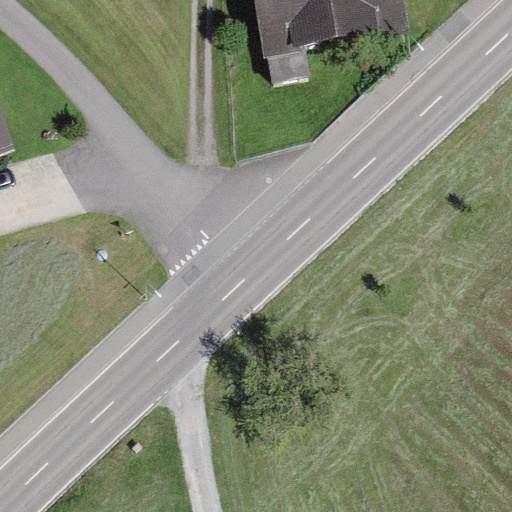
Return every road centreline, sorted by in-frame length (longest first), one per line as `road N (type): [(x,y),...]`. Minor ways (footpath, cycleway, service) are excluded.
road 1 (tertiary): [(248,277),(511,32)]
road 2 (tertiary): [(2,511),(248,277)]
road 3 (track): [(0,10),(42,44),(149,169)]
road 4 (track): [(209,511),(189,373),(170,349)]
road 5 (unclassified): [(149,169),(248,277)]
